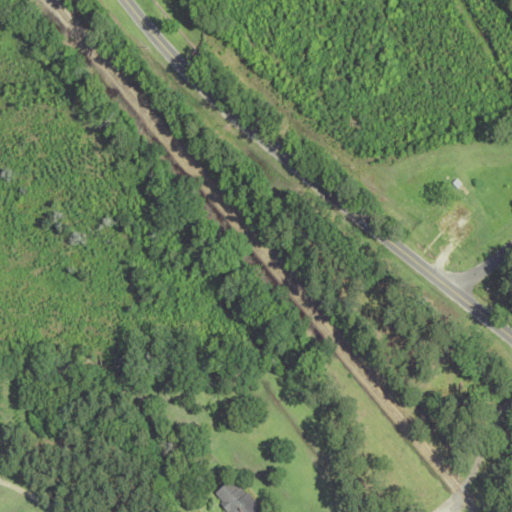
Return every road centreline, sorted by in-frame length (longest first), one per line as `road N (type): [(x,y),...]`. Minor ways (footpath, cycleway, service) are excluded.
road 1 (residential): [(453,295),(394,246),(171,0)]
road 2 (residential): [(511,398),(446,511)]
